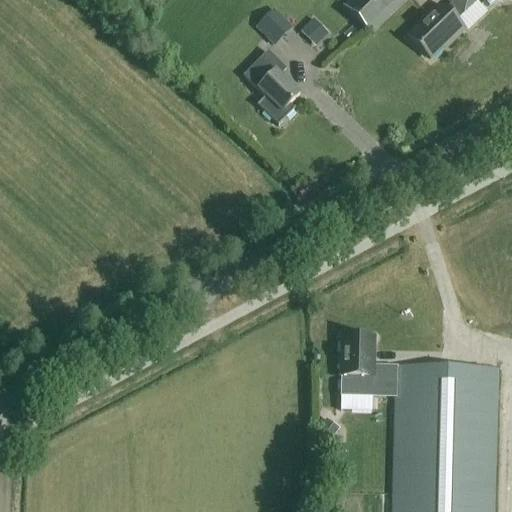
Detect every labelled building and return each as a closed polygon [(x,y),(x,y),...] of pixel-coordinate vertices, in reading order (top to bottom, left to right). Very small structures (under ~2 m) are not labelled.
[(351,0),(343,9),(345,11),(371,39),(410,0),(442,0),(448,6),(444,10),(439,6),(405,39),(429,62),(441,49),(448,42),(450,44),(465,30),(453,18),(461,10),(464,14),(475,3),(478,0),(351,0)] [(274,49),(293,30),(274,11),(255,30),(274,49)] [(314,21),(300,34),(315,50),(329,36),(314,21)] [(278,128),(294,112),(290,108),(300,97),(280,78),(285,73),(267,54),(242,79),(265,101),(258,108),(278,128)] [(342,339),(341,379),(362,380),(362,393),(362,401),(396,402),(392,511),(492,511),(496,371),(373,368),(374,340),(342,339)] [(326,421),(316,435),(328,444),(338,430),(326,421)]
